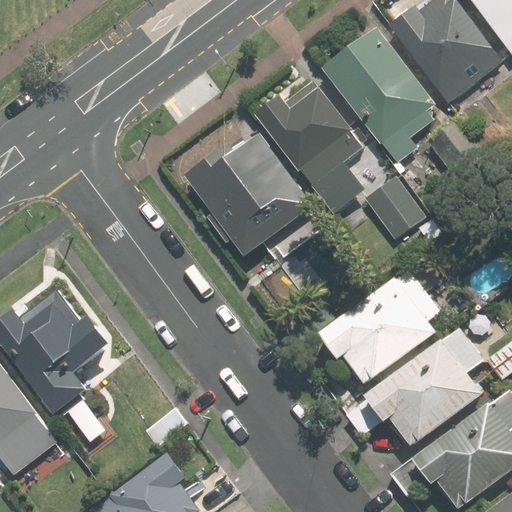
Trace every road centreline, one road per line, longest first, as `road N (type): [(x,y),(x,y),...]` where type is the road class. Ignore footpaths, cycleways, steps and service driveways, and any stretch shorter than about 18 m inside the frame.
road 1 (residential): [(52,128),(337,511)]
road 2 (secondary): [(220,0),(52,128)]
